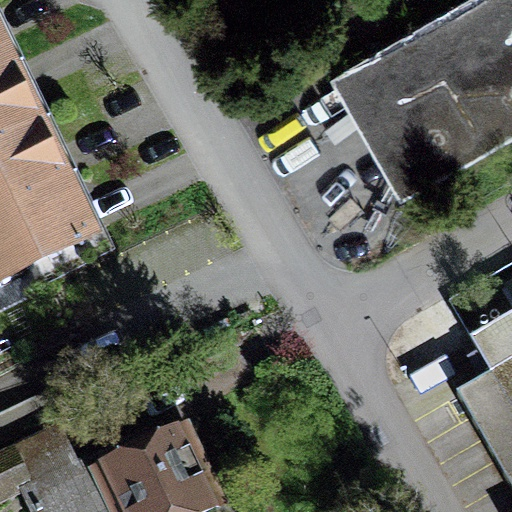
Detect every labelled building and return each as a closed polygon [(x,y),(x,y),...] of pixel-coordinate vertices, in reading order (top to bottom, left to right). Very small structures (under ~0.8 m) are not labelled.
[(511,0),(460,0),(319,82),(390,210),(511,137),(511,0)] [(0,70),(8,66),(0,48),(0,70)] [(0,138),(35,122),(8,66),(0,70),(0,138)] [(0,205),(61,177),(35,122),(0,138),(0,205)] [(61,177),(0,205),(0,273),(88,232),(61,177)] [(511,315),(463,345),(481,375),(453,391),(511,491),(511,315)] [(219,511),(174,418),(71,467),(93,511),(219,511)]
